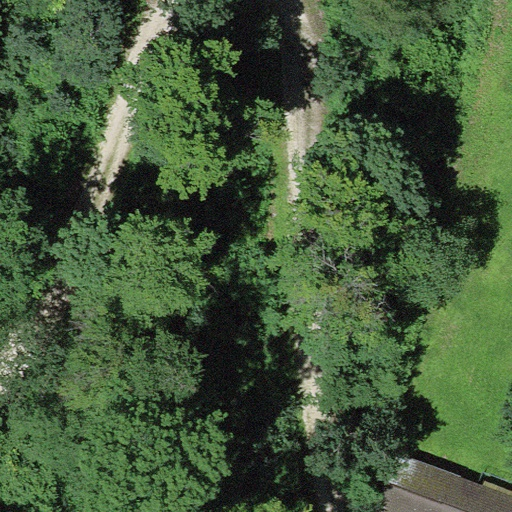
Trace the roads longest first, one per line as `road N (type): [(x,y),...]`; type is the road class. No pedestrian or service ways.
road 1 (track): [(292,0),(310,23),(289,223),(331,511)]
road 2 (track): [(0,393),(96,214),(143,55),(183,0)]
